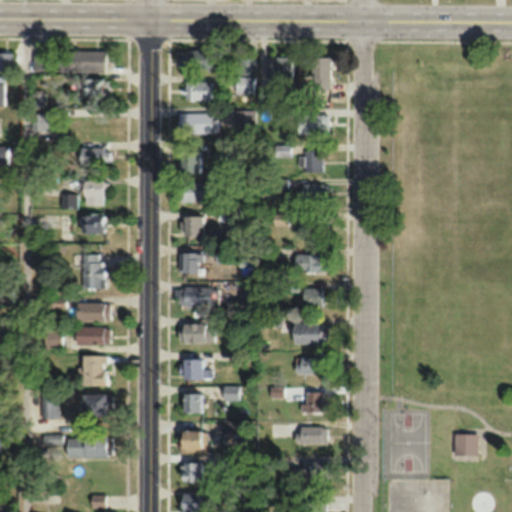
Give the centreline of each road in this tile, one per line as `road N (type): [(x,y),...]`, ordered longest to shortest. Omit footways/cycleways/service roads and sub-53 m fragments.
road 1 (secondary): [(0,16),(511,19)]
road 2 (residential): [(362,511),(361,0)]
road 3 (residential): [(149,511),(149,18)]
